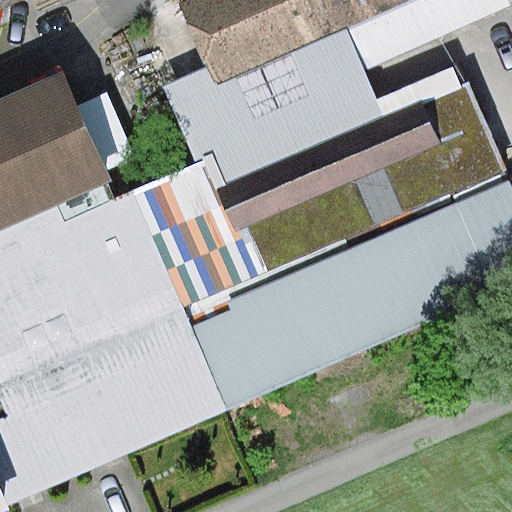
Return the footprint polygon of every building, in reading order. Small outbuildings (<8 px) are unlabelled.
[(0,0),(0,10),(23,0),(0,0)] [(48,0),(54,11),(78,0),(48,0)] [(500,0),(234,0),(188,21),(210,67),(220,90),(342,36),(358,71),(503,5),(500,0)] [(220,90),(210,67),(163,88),(197,165),(206,162),(219,193),(380,123),(358,71),(342,36),(220,90)] [(64,77),(0,106),(0,232),(112,183),(64,77)] [(135,194),(189,316),(507,179),(468,87),(380,123),(219,193),(206,162),(197,165),(135,194)] [(511,286),(511,189),(507,179),(189,316),(231,409),(511,286)] [(0,495),(6,508),(231,409),(189,316),(135,194),(120,201),(112,183),(0,232),(0,495)] [(0,511),(7,511),(10,511),(6,508),(0,495),(0,511)]
